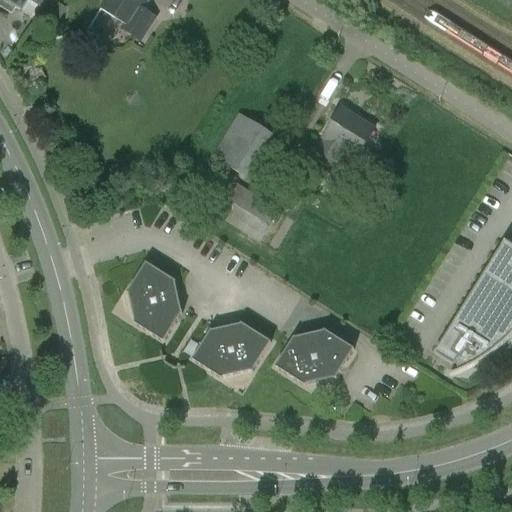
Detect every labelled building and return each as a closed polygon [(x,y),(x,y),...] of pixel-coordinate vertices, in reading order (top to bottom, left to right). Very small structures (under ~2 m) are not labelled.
[(0,0),(0,7),(10,14),(14,7),(19,11),(25,0),(0,0)] [(141,41),(155,19),(142,10),(149,0),(105,0),(101,8),(126,23),(122,29),(141,41)] [(40,21),(54,29),(64,12),(51,4),(40,21)] [(356,160),(375,130),(342,110),(323,140),(325,140),(310,163),(331,176),(345,153),(356,160)] [(213,158),(246,178),(272,136),(239,116),(213,158)] [(212,212),(260,242),(279,212),(231,182),(212,212)] [(511,247),(504,242),(434,355),(454,367),(455,365),(459,373),(449,376),(449,378),(461,373),(481,362),(500,348),(511,336),(511,247)] [(133,326),(163,345),(182,314),(180,313),(174,285),(175,284),(145,265),(126,295),(127,295),(134,325),(133,326)] [(252,374),(253,375),(270,345),(240,326),(239,327),(211,333),(210,332),(192,362),(221,381),(222,380),(252,374)] [(335,381),(354,351),(323,333),(322,334),(294,340),(293,340),(275,369),(305,388),(305,387),(334,380),(335,381)]
